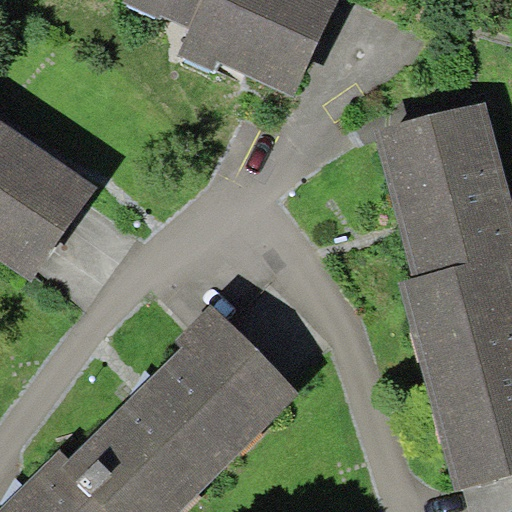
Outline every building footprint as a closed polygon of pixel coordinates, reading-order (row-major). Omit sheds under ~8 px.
[(124,0),(160,17),(162,13),(190,26),(201,0),(124,0)] [(336,0),(201,0),(190,26),(177,53),(213,70),(218,59),(293,94),(336,0)] [(373,132),(412,277),(469,262),(472,273),(511,262),(511,204),(484,102),(373,132)] [(98,184),(0,117),(0,256),(32,279),(98,184)] [(412,277),(398,281),(455,492),(511,476),(511,262),(472,273),(469,262),(412,277)] [(175,339),(182,346),(69,458),(61,466),(91,496),(92,495),(108,511),(178,511),(298,392),(210,304),(175,339)] [(69,458),(60,449),(0,507),(0,511),(108,511),(92,495),(91,496),(61,466),(69,458)]
